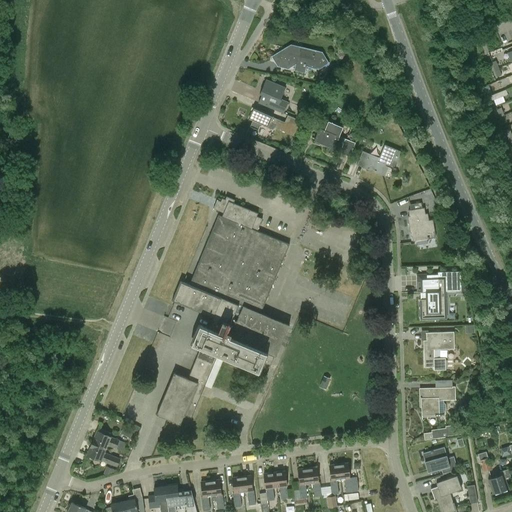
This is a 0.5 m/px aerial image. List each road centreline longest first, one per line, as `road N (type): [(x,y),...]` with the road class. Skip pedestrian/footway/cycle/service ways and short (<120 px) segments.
road 1 (residential): [(392,439),(386,237),(374,203),(200,126)]
road 2 (tertiary): [(53,485),(200,126)]
road 3 (residential): [(53,485),(85,487),(392,439)]
road 4 (secondary): [(511,302),(462,198),(386,0)]
